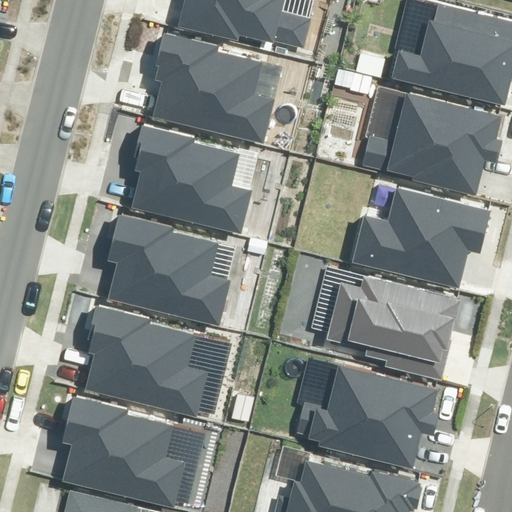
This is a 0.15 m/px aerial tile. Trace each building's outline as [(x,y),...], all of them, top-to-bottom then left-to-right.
[(186,0),(182,15),(242,31),(243,26),(306,42),(314,13),(283,5),(284,0),(186,0)] [(162,68),(152,105),(266,133),(278,84),(256,79),(263,50),(219,39),(220,35),(164,21),(153,65),(162,68)] [(139,160),(129,197),(243,225),(255,176),(233,171),(240,142),(196,131),(197,127),(141,113),(130,158),(139,160)] [(119,248),(110,285),(224,313),(236,265),(214,259),(221,230),(177,220),(178,215),(122,202),(111,246),(119,248)] [(97,342),(88,379),(201,407),(213,359),(191,353),(198,324),(155,314),(156,309),(100,296),(89,340),(97,342)] [(75,433),(65,470),(179,498),(191,450),(169,444),(176,416),(132,405),(133,401),(77,387),(66,431),(75,433)] [(146,511),(138,510),(140,505),(73,489),(67,511),(146,511)]
